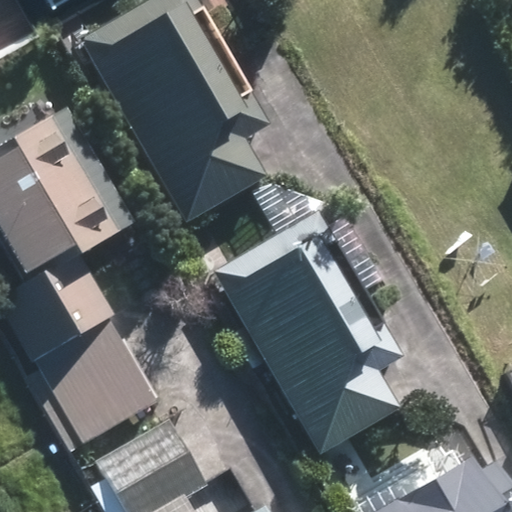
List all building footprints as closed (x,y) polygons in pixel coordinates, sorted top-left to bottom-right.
[(146,0),(68,44),(174,228),(255,182),(232,142),(257,128),(183,0),(146,0)] [(511,0),(501,0),(511,17),(511,0)] [(0,145),(0,261),(15,288),(0,296),(0,319),(26,365),(29,362),(34,371),(22,377),(66,453),(151,403),(103,320),(106,319),(72,258),(126,226),(59,112),(0,145)] [(307,459),(387,413),(366,374),(390,359),(307,214),(202,275),(307,459)] [(87,462),(116,511),(253,511),(251,508),(244,511),(182,511),(175,501),(198,486),(159,420),(87,462)] [(466,478),(459,463),(371,511),(510,511),(485,466),(466,478)]
